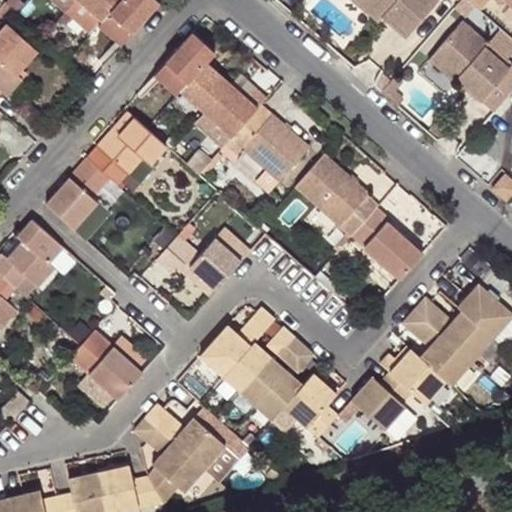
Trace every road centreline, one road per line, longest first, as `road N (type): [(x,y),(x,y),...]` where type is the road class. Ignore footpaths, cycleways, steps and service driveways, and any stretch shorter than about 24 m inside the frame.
road 1 (residential): [(194,343),(263,269),(360,350),(472,216)]
road 2 (residential): [(226,0),(472,216)]
road 3 (residential): [(15,192),(187,0)]
road 4 (residential): [(0,459),(121,431),(194,343)]
road 5 (residential): [(15,192),(194,343)]
road 6 (residential): [(390,511),(511,469)]
